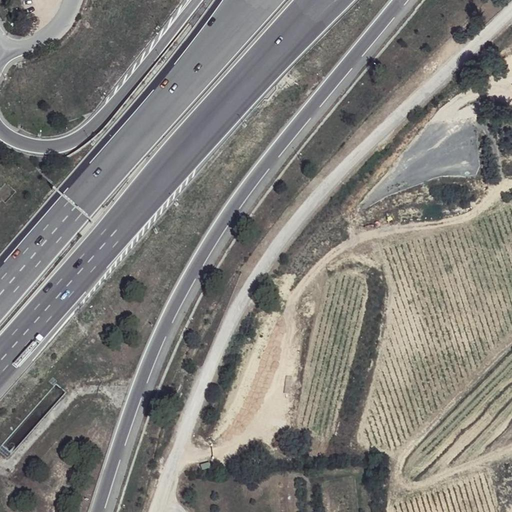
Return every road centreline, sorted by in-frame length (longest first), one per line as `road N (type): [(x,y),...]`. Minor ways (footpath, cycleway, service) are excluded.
road 1 (residential): [(511,14),(321,195),(238,307),(159,511)]
road 2 (motorway): [(102,511),(177,311),(245,197),(409,0)]
road 3 (motorway): [(0,360),(323,0)]
road 4 (motorway): [(249,0),(74,208)]
road 5 (motorway): [(198,0),(115,105),(71,143),(31,149),(0,130)]
